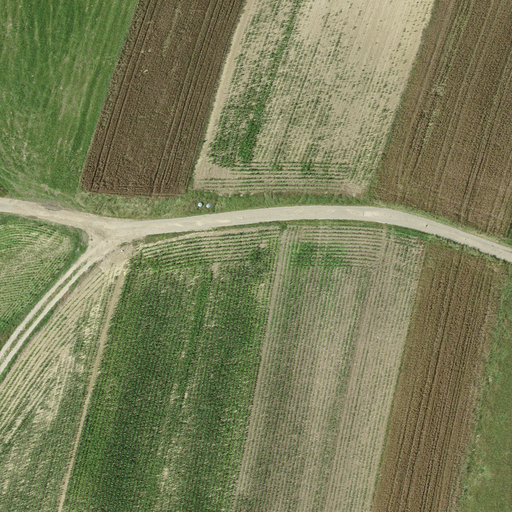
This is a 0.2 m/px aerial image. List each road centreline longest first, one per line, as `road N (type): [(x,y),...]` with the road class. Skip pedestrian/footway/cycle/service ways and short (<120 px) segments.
road 1 (track): [(0,206),(105,227),(306,211),(390,215),(511,256)]
road 2 (track): [(0,360),(105,227)]
